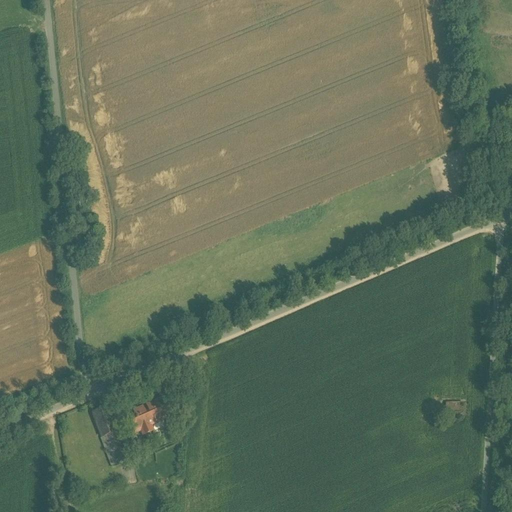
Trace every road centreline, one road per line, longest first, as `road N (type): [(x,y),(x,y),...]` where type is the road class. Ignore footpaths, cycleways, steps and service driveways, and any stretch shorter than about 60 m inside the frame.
road 1 (residential): [(498,215),(79,390)]
road 2 (residential): [(79,390),(38,0)]
road 3 (unclassified): [(482,511),(498,215)]
